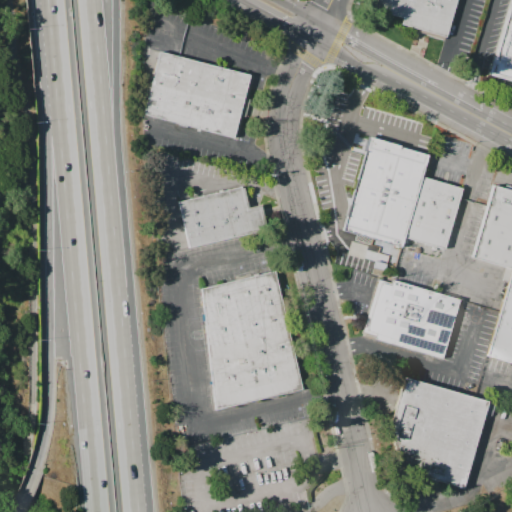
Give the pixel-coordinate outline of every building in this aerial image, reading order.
[(455,0),(445,37),(423,31),(401,24),(403,19),(373,10),(376,0),(455,0)] [(510,0),(511,0),(511,80),(488,73),(510,0)] [(154,50),(250,75),(245,96),(240,115),(234,138),(143,115),(152,77),(148,76),(154,50)] [(369,138),(382,142),(383,139),(411,147),(410,150),(427,155),(421,177),(461,188),(444,250),(404,238),(401,247),(342,230),(369,138)] [(491,185),(511,190),(511,265),(511,269),(470,257),(491,185)] [(178,201),(243,186),(248,207),(260,205),(265,224),(256,226),(254,231),(188,246),(178,201)] [(511,269),(511,363),(487,356),(511,269)] [(201,288),(274,271),(288,330),(302,389),(214,410),(201,288)] [(380,282),(390,285),(391,280),(460,299),(443,359),(374,339),(375,334),(366,331),(373,307),(380,282)] [(404,377),(486,401),(462,488),(400,472),(389,426),(404,377)]
